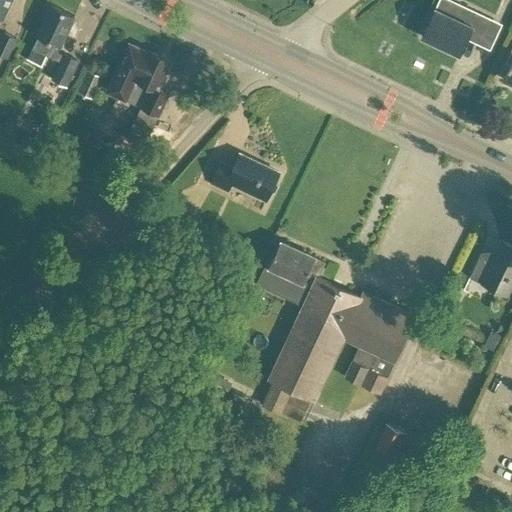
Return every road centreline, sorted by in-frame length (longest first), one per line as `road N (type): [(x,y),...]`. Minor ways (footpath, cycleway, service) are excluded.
road 1 (unclassified): [(0,336),(275,56)]
road 2 (primary): [(511,168),(275,56)]
road 3 (primary): [(275,56),(155,0)]
